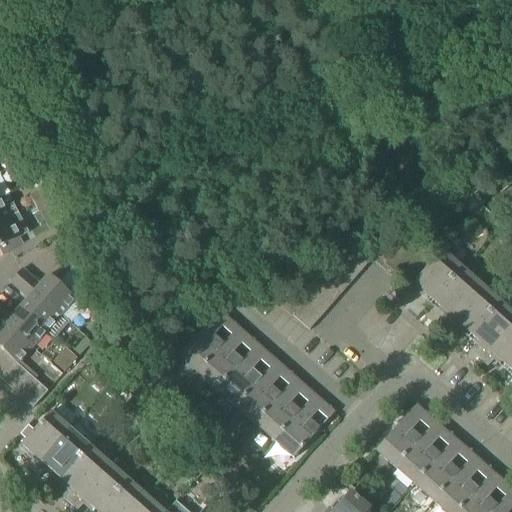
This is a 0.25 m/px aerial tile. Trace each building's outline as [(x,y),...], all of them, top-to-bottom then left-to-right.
[(18,164),(31,157),(27,150),(14,157),(18,164)] [(35,165),(31,157),(18,164),(23,172),(35,165)] [(0,177),(0,199),(8,195),(7,194),(9,194),(0,177)] [(29,198),(34,206),(47,199),(43,191),(29,198)] [(0,223),(9,219),(18,214),(8,195),(0,199),(0,223)] [(34,206),(38,214),(51,207),(47,199),(34,206)] [(9,219),(0,223),(0,249),(19,239),(9,219)] [(432,301),(461,269),(441,252),(404,293),(411,300),(420,290),(432,301)] [(480,286),(461,269),(432,301),(445,313),(437,322),(443,327),(480,286)] [(21,271),(15,277),(67,324),(69,325),(97,294),(92,281),(85,288),(67,273),(57,285),(48,277),(39,287),(21,271)] [(67,324),(15,277),(9,284),(27,300),(19,310),(46,334),(53,340),(67,324)] [(499,303),(480,286),(443,327),(449,332),(457,323),(471,335),(499,303)] [(511,326),(511,314),(499,303),(471,335),(483,346),(475,355),(481,361),(511,326)] [(0,309),(0,322),(31,350),(46,334),(19,310),(10,319),(0,309)] [(101,344),(102,343),(111,332),(112,331),(111,330),(101,321),(90,334),(95,338),(101,344)] [(31,350),(0,322),(0,351),(16,366),(31,350)] [(238,329),(232,325),(226,332),(231,337),(238,329)] [(511,365),(511,326),(481,361),(487,367),(496,357),(509,369),(511,365)] [(197,375),(223,345),(203,328),(177,358),(197,375)] [(257,346),(251,342),(245,349),(250,354),(257,346)] [(223,345),(197,375),(216,392),(242,362),(223,345)] [(61,376),(75,360),(68,354),(54,369),(61,376)] [(276,363),(271,359),(264,366),(269,371),(276,363)] [(242,362),(216,392),(235,409),(261,379),(242,362)] [(295,380),(290,375),(283,383),(288,388),(295,380)] [(261,379),(235,409),(254,425),(280,396),(261,379)] [(314,397),(309,392),(302,400),(307,404),(314,397)] [(157,420),(168,408),(154,395),(143,407),(157,420)] [(299,413),(280,396),(254,425),(273,442),(299,413)] [(333,414),(328,409),(321,417),(326,421),(333,414)] [(299,413),(273,442),(293,460),(320,431),(299,413)] [(33,473),(70,431),(50,414),(21,446),(35,458),(27,467),(33,473)] [(436,424),(431,419),(425,427),(430,432),(436,424)] [(395,469),(422,440),(402,423),(376,452),(395,469)] [(70,431),(33,473),(40,479),(48,470),(60,481),(89,448),(70,431)] [(456,441),(450,436),(444,444),(449,448),(456,441)] [(441,457),(422,440),(395,469),(415,486),(441,457)] [(89,448),(60,481),(72,491),(64,500),(71,506),(108,465),(89,448)] [(475,458),(469,453),(463,461),(468,465),(475,458)] [(441,457),(415,486),(434,503),(460,473),(441,457)] [(108,465),(71,506),(77,511),(85,502),(96,511),(100,511),(127,481),(108,465)] [(494,475),(489,470),(482,477),(487,482),(494,475)] [(241,477),(234,471),(225,481),(233,487),(241,477)] [(430,511),(459,511),(479,490),(460,473),(434,503),(428,509),(430,511)] [(127,481),(100,511),(134,511),(146,498),(127,481)] [(511,492),(511,490),(508,487),(501,494),(506,499),(511,492)] [(493,511),(498,507),(479,490),(459,511),(493,511)] [(366,511),(368,510),(349,493),(333,511),(366,511)] [(162,511),(146,498),(134,511),(162,511)]
